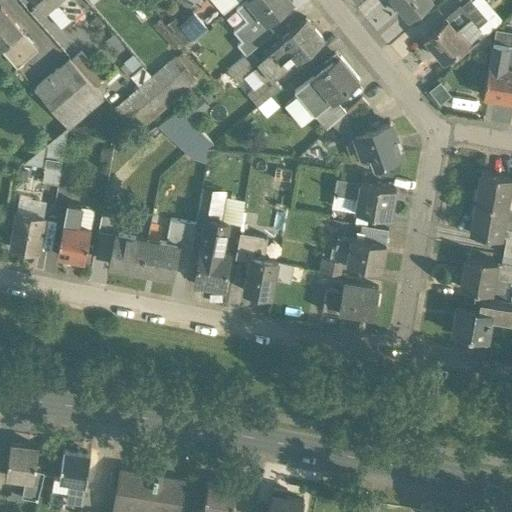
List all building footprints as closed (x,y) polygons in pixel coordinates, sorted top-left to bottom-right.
[(35,0),(44,10),(55,1),(71,19),(82,10),(74,0),(35,0)] [(239,0),(211,0),(224,14),(239,0)] [(292,2),(290,0),(246,0),(236,9),(246,21),(233,31),(241,41),(242,42),(266,23),(266,24),(292,2)] [(392,0),(408,20),(432,1),(431,0),(392,0)] [(20,29),(0,5),(0,46),(19,30),(20,29)] [(180,26),(192,39),(205,28),(194,14),(180,26)] [(461,26),(453,16),(425,39),(445,62),(472,39),(471,39),(481,31),(470,18),(461,26)] [(324,40),(306,17),(279,39),(279,40),(268,50),(270,52),(258,61),(257,62),(260,65),(270,78),(272,80),(273,79),(287,68),(281,62),(291,54),(297,62),(324,40)] [(266,24),(266,23),(242,42),(241,41),(237,45),(246,56),(250,52),(273,32),(266,24)] [(19,30),(0,46),(17,66),(36,49),(19,30)] [(511,46),(493,43),(489,65),(488,65),(482,97),(511,101),(511,46)] [(246,56),(227,71),(238,84),(260,65),(257,62),(258,61),(250,52),(246,56)] [(103,79),(81,53),(72,60),(94,87),(103,79)] [(176,57),(116,109),(136,132),(196,81),(176,57)] [(341,57),(314,80),(312,78),(295,92),(315,117),(336,100),(360,80),(341,57)] [(102,97),(69,58),(34,89),(68,127),(102,97)] [(270,78),(248,96),(258,108),(281,89),(273,79),(272,80),(270,78)] [(293,109),(279,93),(256,114),(271,129),(293,109)] [(346,112),(345,114),(353,122),(369,107),(361,99),(346,112)] [(336,100),(315,117),(326,131),(345,114),(346,112),(336,100)] [(219,125),(211,116),(194,131),(203,140),(219,125)] [(391,124),(354,136),(362,158),(370,156),(375,168),(403,158),(391,124)] [(58,184),(68,127),(48,144),(43,181),(58,184)] [(74,168),(62,165),(58,184),(70,187),(74,168)] [(511,180),(480,175),(475,204),(506,209),(511,180)] [(396,189),(337,179),(334,196),(358,200),(356,213),(391,219),(396,189)] [(223,198),(201,194),(196,226),(195,230),(204,232),(207,220),(219,222),(223,198)] [(358,200),(334,196),(331,209),(356,213),(358,200)] [(245,202),(223,198),(219,222),(228,224),(241,227),(245,202)] [(91,230),(76,227),(80,206),(67,203),(63,224),(62,224),(55,256),(84,261),(91,230)] [(506,209),(475,204),(470,234),(501,239),(502,237),(506,209)] [(117,210),(103,208),(98,231),(112,234),(117,210)] [(44,217),(17,212),(10,247),(38,253),(44,217)] [(229,255),(217,252),(217,251),(216,250),(219,236),(225,238),(228,224),(219,222),(207,220),(204,232),(201,248),(194,283),(223,288),(229,255)] [(196,226),(170,221),(166,241),(178,243),(177,247),(178,247),(178,249),(191,251),(195,230),(196,226)] [(389,231),(361,226),(360,234),(365,235),(364,240),(386,244),(389,231)] [(159,245),(135,240),(135,238),(116,235),(110,264),(127,267),(127,269),(173,278),(178,249),(178,247),(177,247),(160,243),(159,245)] [(254,237),(240,235),(235,260),(250,263),(254,237)] [(276,263),(264,261),(268,239),(254,237),(250,263),(244,293),(270,298),(276,263)] [(364,240),(352,238),(351,239),(337,237),(335,250),(349,253),(347,265),(382,271),(386,244),(364,240)] [(511,239),(502,237),(501,239),(506,240),(503,257),(511,258),(511,239)] [(499,263),(465,257),(460,289),(491,294),(494,280),(511,282),(511,266),(499,264),(499,263)] [(343,262),(322,258),(319,273),(340,277),(343,262)] [(302,270),(278,266),(275,282),(300,286),(302,270)] [(378,288),(345,282),(343,290),(326,287),(322,311),(358,318),(358,314),(373,316),(378,288)] [(478,311),(456,308),(451,334),(486,340),(490,316),(510,319),(510,324),(511,324),(511,308),(480,303),(478,311)] [(38,444),(9,440),(5,472),(26,475),(23,494),(37,497),(45,468),(35,467),(38,444)] [(90,451),(63,446),(58,476),(69,478),(67,490),(71,491),(69,499),(82,501),(90,451)] [(153,481),(139,479),(139,475),(119,472),(112,511),(177,511),(183,478),(158,474),(158,472),(155,471),(153,481)] [(231,511),(237,484),(209,478),(202,509),(215,511),(231,511)] [(301,511),(304,500),(271,494),(267,511),(301,511)]
